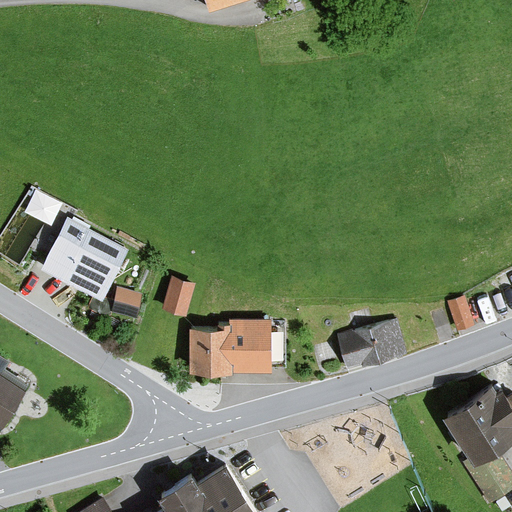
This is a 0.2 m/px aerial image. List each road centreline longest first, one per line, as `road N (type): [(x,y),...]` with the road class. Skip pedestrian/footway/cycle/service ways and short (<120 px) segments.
road 1 (unclassified): [(511,331),(305,401),(223,423),(169,426)]
road 2 (unclassified): [(0,301),(149,393),(169,426)]
road 3 (unclassified): [(169,426),(129,449),(0,486)]
